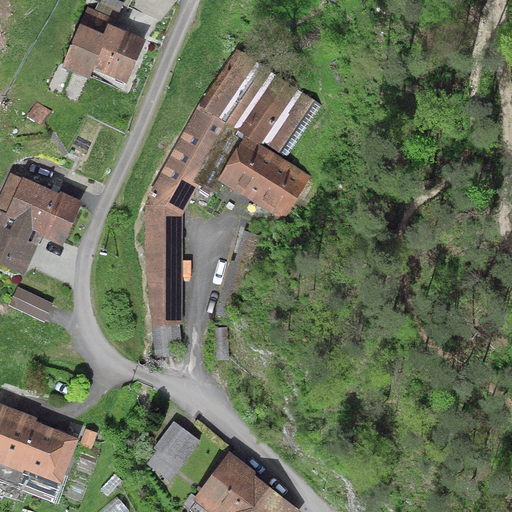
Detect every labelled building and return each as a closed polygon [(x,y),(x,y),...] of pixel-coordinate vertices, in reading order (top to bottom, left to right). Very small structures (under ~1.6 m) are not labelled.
[(92,68),(125,82),(141,46),(107,31),(110,25),(86,14),(64,66),(88,77),(92,68)] [(220,180),(282,218),(284,219),(298,196),(296,195),(304,182),(278,166),(318,108),(272,77),(283,61),(265,49),(254,65),(237,54),(200,109),(145,207),(144,251),(155,359),(174,357),(171,327),(178,327),(179,216),(178,215),(197,181),(214,191),(220,180)] [(34,108),(28,117),(40,125),(46,116),(41,111),(34,108)] [(0,204),(0,215),(38,233),(59,242),(74,207),(12,179),(0,204)] [(0,263),(1,263),(20,271),(38,233),(0,215),(0,263)] [(17,292),(9,307),(42,323),(49,307),(17,292)] [(212,331),(213,363),(227,362),(225,330),(212,331)] [(58,483),(73,444),(0,415),(0,483),(15,489),(22,469),(58,483)] [(146,466),(168,483),(198,443),(172,424),(153,451),(156,453),(146,466)] [(84,435),(79,447),(89,450),(93,438),(84,435)] [(189,511),(224,511),(250,477),(228,460),(189,511)] [(282,511),(279,509),(283,504),(250,477),(224,511),(282,511)]
